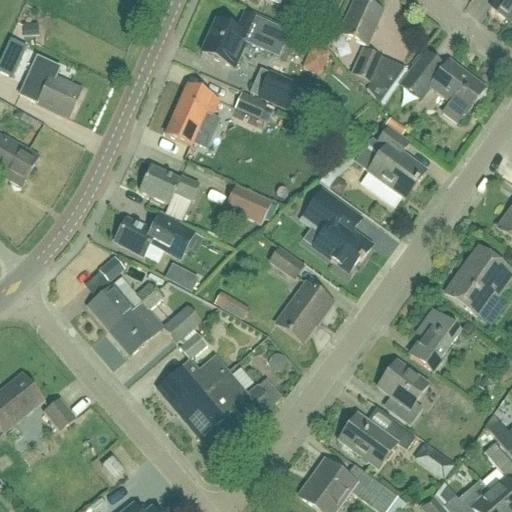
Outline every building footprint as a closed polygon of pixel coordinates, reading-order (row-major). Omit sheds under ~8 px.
[(511,0),(497,0),(495,3),(490,10),(508,23),(511,17),(511,0)] [(366,50),(382,14),(355,2),(339,38),(366,50)] [(244,15),(236,33),(215,23),(201,56),(233,71),(244,45),(277,59),(287,35),(244,15)] [(9,46),(0,65),(0,77),(11,82),(25,53),(9,46)] [(327,76),(331,53),(312,49),(308,72),(327,76)] [(362,51),(350,76),(371,86),(368,92),(379,106),(404,69),(362,51)] [(455,127),(463,117),(464,117),(484,92),(448,64),(443,70),(424,55),(399,87),(419,102),(429,90),(448,105),(440,115),(455,127)] [(36,62),(18,100),(36,108),(36,109),(67,123),(80,95),(54,82),(58,72),(36,62)] [(268,104),(300,118),(310,94),(278,80),(269,76),(259,100),(268,104)] [(187,88),(171,122),(165,137),(190,149),(205,116),(211,118),(218,103),(211,100),(212,99),(187,88)] [(259,122),(266,107),(240,96),(233,110),(259,122)] [(367,176),(368,177),(403,200),(412,186),(415,188),(425,174),(400,157),(407,147),(386,131),(374,147),(370,145),(353,168),(366,177),(367,176)] [(0,180),(21,193),(39,162),(0,138),(0,180)] [(191,205),(198,190),(180,182),(179,185),(149,171),(138,195),(168,209),(175,198),(191,205)] [(225,212),(239,217),(261,227),(271,204),(235,189),(225,212)] [(332,201),(332,202),(321,194),(309,210),(304,217),(301,222),(321,236),(312,249),(348,275),(357,262),(360,264),(370,250),(351,236),(360,222),(332,201)] [(511,210),(497,231),(511,242),(511,210)] [(150,248),(166,256),(179,263),(194,236),(159,218),(153,231),(144,226),(143,228),(128,220),(114,246),(143,261),(150,248)] [(297,256),(303,240),(285,234),(279,249),(297,256)] [(295,281),(305,269),(281,250),(271,263),(295,281)] [(494,300),(511,276),(477,250),(444,295),(475,318),(490,297),(494,300)] [(122,273),(113,262),(98,275),(107,286),(122,273)] [(120,282),(112,289),(86,311),(107,336),(133,314),(116,294),(124,287),(120,282)] [(312,330),(331,305),(306,286),(275,326),(300,346),(312,330)] [(134,301),(141,308),(155,296),(149,288),(134,301)] [(133,314),(107,336),(129,361),(154,339),(134,315),(141,308),(148,316),(162,304),(155,296),(141,308),(133,314)] [(222,298),(215,309),(242,325),(249,314),(222,298)] [(200,327),(186,312),(161,333),(174,348),(200,327)] [(438,363),(459,334),(432,314),(421,328),(427,332),(408,357),(432,375),(440,364),(438,363)] [(178,353),(188,365),(206,350),(195,338),(178,353)] [(188,365),(156,393),(177,418),(226,376),(214,361),(197,375),(188,365)] [(414,406),(428,388),(395,365),(376,391),(396,405),(388,415),(409,430),(422,411),(414,406)] [(236,388),(226,376),(177,418),(198,444),(224,421),(233,413),(247,430),(271,410),(264,400),(256,391),(246,400),(236,388)] [(0,434),(2,437),(42,405),(21,380),(6,392),(7,394),(2,398),(0,396),(0,434)] [(58,436),(75,423),(59,404),(43,417),(58,436)] [(507,429),(511,424),(511,408),(500,419),(507,429)] [(385,430),(392,421),(379,411),(372,419),(385,430)] [(405,454),(414,441),(391,424),(382,436),(356,418),(338,444),(377,472),(395,446),(405,454)] [(511,429),(506,435),(497,424),(486,433),(505,455),(511,448),(511,429)] [(503,480),(486,494),(502,511),(511,511),(511,489),(506,483),(511,477),(511,469),(492,447),(482,456),(503,480)] [(112,483),(122,475),(111,461),(101,470),(112,483)] [(371,511),(388,511),(396,502),(354,471),(346,482),(323,465),(313,478),(317,481),(312,488),(308,485),(297,501),(312,511),(338,511),(350,497),(371,511)] [(502,511),(486,494),(479,485),(466,497),(467,498),(458,505),(453,499),(441,509),(443,511),(502,511)] [(88,511),(114,511),(104,499),(88,511)] [(420,511),(439,511),(430,501),(419,510),(420,511)]
